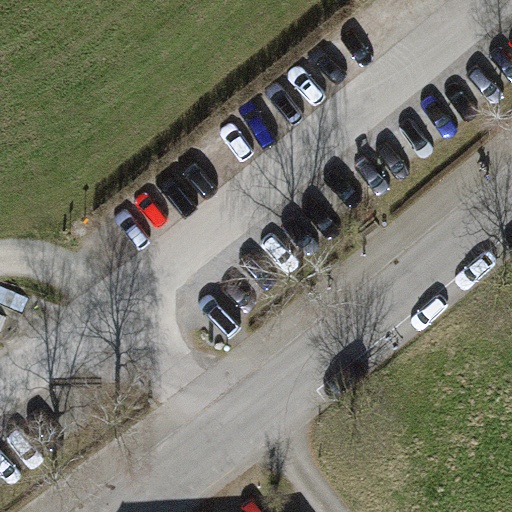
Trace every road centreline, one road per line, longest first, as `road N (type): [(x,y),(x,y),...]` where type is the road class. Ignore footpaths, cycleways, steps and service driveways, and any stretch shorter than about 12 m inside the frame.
road 1 (unclassified): [(122,511),(228,438),(511,195)]
road 2 (track): [(0,261),(24,259),(136,302)]
